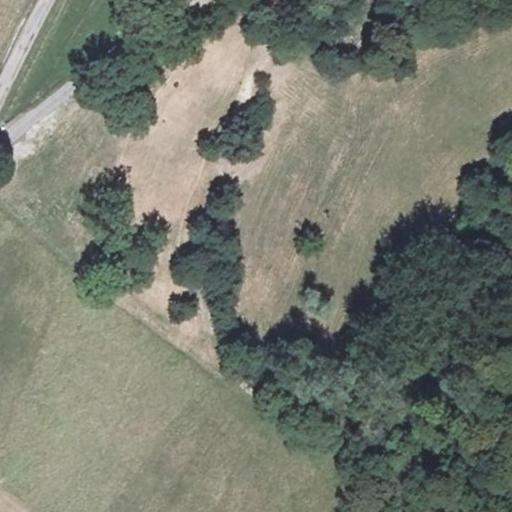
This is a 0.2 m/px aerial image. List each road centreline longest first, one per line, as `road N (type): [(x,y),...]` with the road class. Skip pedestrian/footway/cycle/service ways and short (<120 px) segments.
road 1 (track): [(246,392),(224,355),(221,190),(249,93),(300,0)]
road 2 (track): [(180,0),(0,142)]
